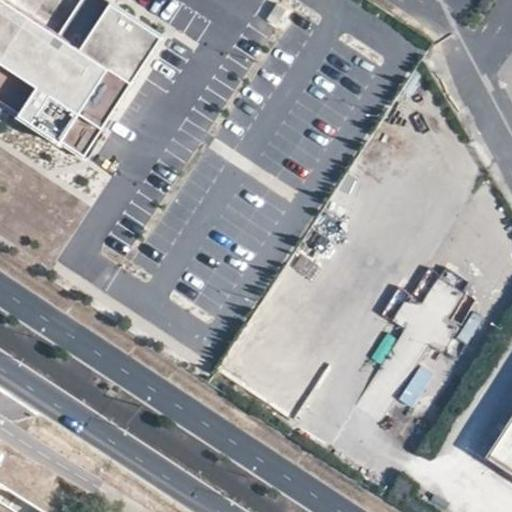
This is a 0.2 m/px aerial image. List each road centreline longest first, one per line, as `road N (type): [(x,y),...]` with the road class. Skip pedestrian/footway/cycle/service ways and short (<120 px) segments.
road 1 (primary): [(345,511),(0,285)]
road 2 (primary): [(0,365),(225,511)]
